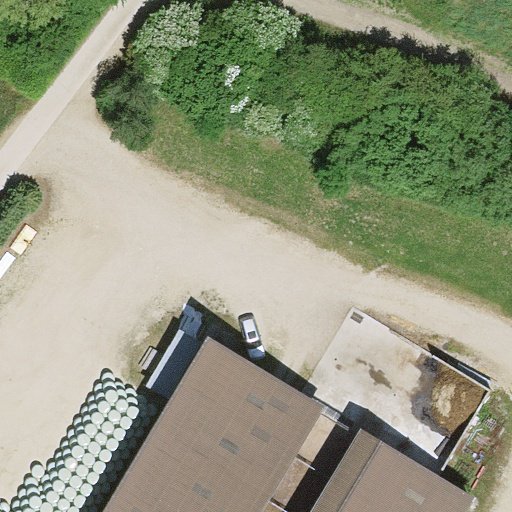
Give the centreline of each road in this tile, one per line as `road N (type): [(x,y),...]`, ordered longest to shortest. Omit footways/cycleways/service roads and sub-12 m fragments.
road 1 (track): [(279,0),(511,89)]
road 2 (track): [(127,0),(0,167)]
